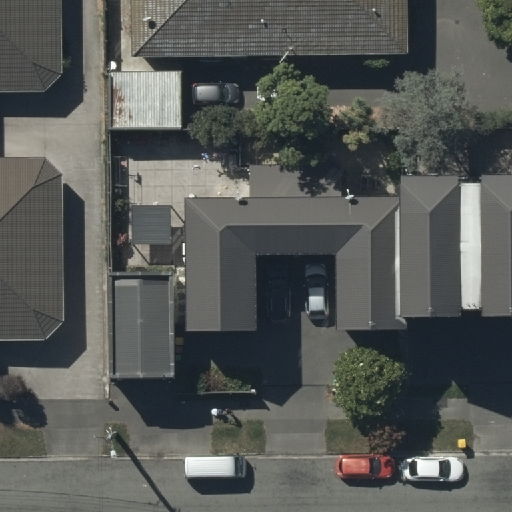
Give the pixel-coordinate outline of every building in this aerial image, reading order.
[(0,0),(0,346),(36,346),(58,330),(60,182),(45,165),(0,165),(0,95),(43,96),(59,84),(60,0),(0,0)] [(405,0),(125,0),(126,65),(406,64),(405,0)] [(254,211),(180,211),(181,346),(254,346),(253,266),(331,266),(332,344),(387,343),(386,214),(344,214),(344,169),(254,169),(254,211)] [(453,193),(397,193),(397,337),(451,337),(451,329),(477,329),(477,336),(511,335),(511,193),(475,194),(475,201),(453,201),(453,193)] [(175,283),(106,283),(105,392),(174,393),(175,283)]
